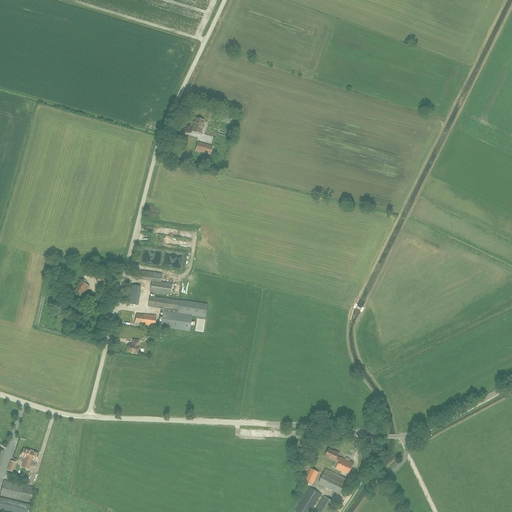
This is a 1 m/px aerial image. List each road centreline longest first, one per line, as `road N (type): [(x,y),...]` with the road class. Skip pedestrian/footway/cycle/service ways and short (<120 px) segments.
road 1 (unclassified): [(88,417),(158,136),(224,0)]
road 2 (unclassified): [(88,417),(403,436),(511,383)]
